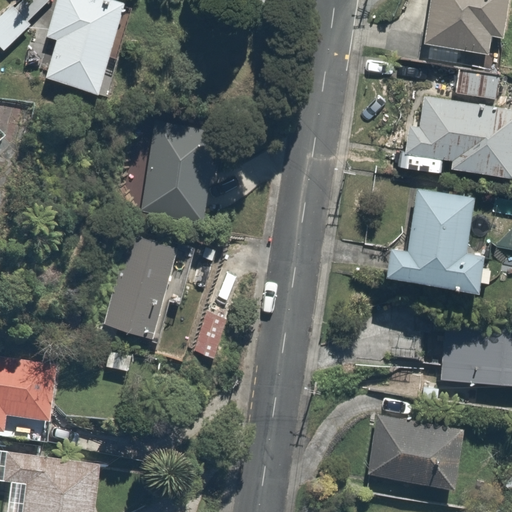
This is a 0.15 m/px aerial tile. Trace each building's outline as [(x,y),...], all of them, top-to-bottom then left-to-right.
[(52,0),(16,0),(0,15),(0,45),(2,48),(52,0)] [(103,99),(128,4),(112,0),(57,0),(47,41),(60,44),(49,84),(103,99)] [(431,0),(424,45),(489,56),(493,36),(503,38),(509,0),(431,0)] [(455,92),(494,99),(498,75),(459,69),(455,92)] [(455,162),(453,172),(511,182),(511,96),(509,96),(507,109),(495,106),(452,99),(426,94),(421,126),(407,123),(402,153),(455,162)] [(222,130),(155,121),(143,210),(211,219),(222,130)] [(391,251),(388,281),(477,291),(480,256),(464,254),(470,196),(414,190),(408,253),(391,251)] [(192,255),(135,235),(104,325),(161,345),(192,255)] [(511,320),(444,316),(440,382),(511,386),(511,320)] [(57,367),(0,357),(0,419),(0,418),(47,426),(57,367)] [(464,436),(375,418),(364,474),(454,491),(464,436)] [(88,511),(94,470),(5,460),(1,488),(26,492),(23,511),(88,511)] [(511,462),(495,477),(508,494),(511,490),(511,462)]
